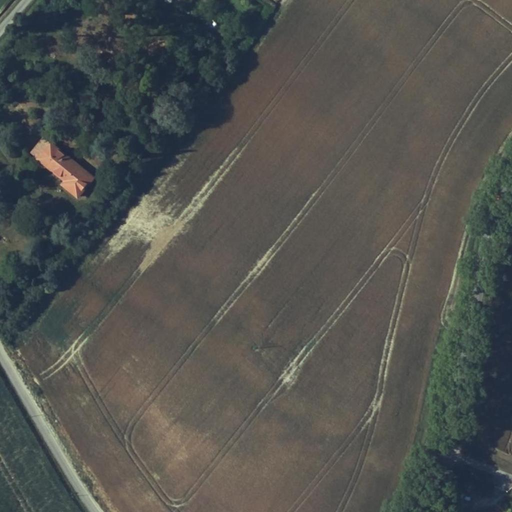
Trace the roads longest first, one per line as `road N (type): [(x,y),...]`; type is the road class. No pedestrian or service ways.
road 1 (secondary): [(415,511),(451,421),(487,236),(511,183)]
road 2 (tertiary): [(0,353),(95,511)]
